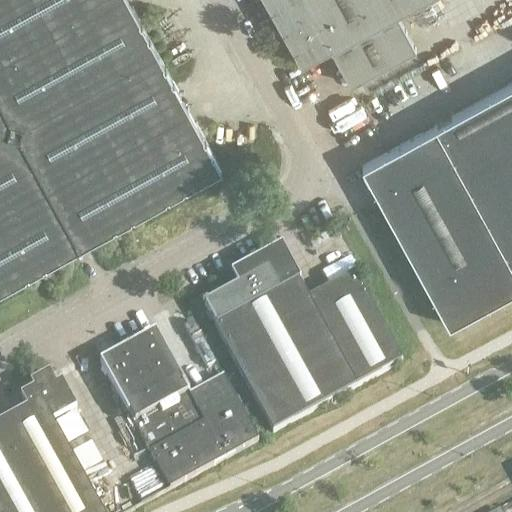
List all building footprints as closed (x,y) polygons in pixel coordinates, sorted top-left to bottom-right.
[(0,0),(0,286),(220,167),(195,121),(180,94),(128,0),(0,0)] [(266,0),(299,59),(298,60),(299,62),(329,46),(349,82),(415,47),(396,12),(418,0),(266,0)] [(511,81),(387,151),(361,165),(449,324),(511,289),(511,81)] [(230,276),(237,289),(204,308),(215,328),(213,328),(272,435),(402,364),(353,276),(308,301),(298,284),(300,283),(280,248),(230,276)] [(100,365),(150,456),(169,491),(258,442),(223,378),(190,397),(155,334),(100,365)] [(55,389),(48,376),(32,385),(34,390),(21,398),(28,409),(0,424),(0,511),(100,511),(52,424),(75,412),(60,385),(55,389)]
